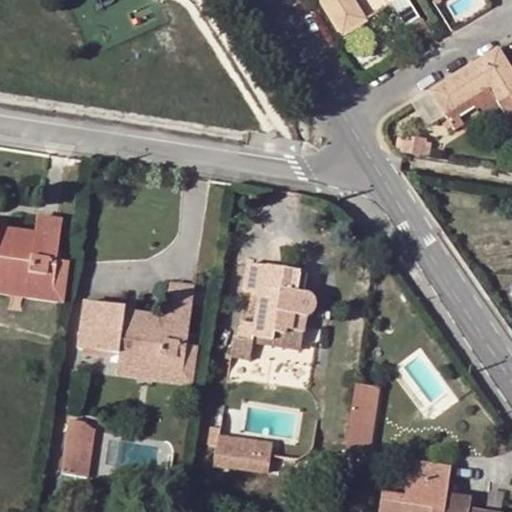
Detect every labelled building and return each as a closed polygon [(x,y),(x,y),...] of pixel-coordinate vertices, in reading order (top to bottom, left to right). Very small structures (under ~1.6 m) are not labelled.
[(318,0),(341,37),(366,21),(352,0),(318,0)] [(406,0),(398,0),(388,7),(402,30),(419,19),(406,0)] [(419,19),(402,30),(414,48),(432,37),(421,17),(419,19)] [(488,88),(502,111),(507,120),(509,119),(511,123),(511,74),(497,51),(429,93),(430,95),(444,116),(488,88)] [(483,123),(502,111),(488,88),(444,116),(447,121),(452,129),(454,133),(464,127),(458,119),(474,108),(483,123)] [(426,128),(444,116),(430,95),(412,106),(426,128)] [(446,133),(452,129),(447,121),(441,125),(446,133)] [(421,143),(405,141),(404,152),(419,155),(421,143)] [(51,262),(57,263),(62,222),(38,218),(35,236),(34,245),(0,239),(0,282),(48,289),(51,262)] [(0,239),(34,245),(35,236),(0,231),(0,239)] [(0,295),(60,304),(66,263),(57,263),(51,262),(48,289),(0,282),(0,295)] [(307,276),(247,265),(243,292),(260,295),(254,326),(242,324),(238,342),(253,344),(255,339),(274,341),(276,335),(287,336),(287,332),(303,335),(305,318),(316,314),(317,304),(309,295),(305,295),(307,276)] [(125,310),(85,304),(78,350),(84,351),(115,355),(119,356),(118,364),(176,371),(180,346),(186,347),(194,288),(171,285),(166,319),(164,330),(124,323),(125,313),(125,310)] [(166,319),(125,313),(124,323),(164,330),(166,319)] [(255,339),(253,344),(300,351),(303,335),(287,332),(287,336),(276,335),(274,341),(255,339)] [(197,349),(186,347),(180,346),(176,371),(118,364),(117,377),(191,388),(197,349)] [(115,355),(84,351),(84,357),(114,361),(115,355)] [(380,388),(355,384),(344,461),(350,463),(352,450),(370,453),(380,388)] [(85,424),(69,421),(62,475),(86,478),(94,432),(85,424)] [(236,452),(237,440),(233,439),(234,429),(222,427),(223,437),(225,442),(227,447),(232,450),(236,452)] [(270,445),(237,440),(236,452),(249,454),(262,456),(268,457),(270,445)] [(249,454),(248,461),(261,463),(262,456),(249,454)] [(379,511),(452,511),(453,511),(445,510),(446,499),(447,494),(451,469),(409,463),(405,499),(382,496),(379,511)] [(447,494),(446,499),(471,503),(471,498),(447,494)] [(446,499),(445,510),(453,511),(452,511),(479,511),(469,510),(471,503),(446,499)]
